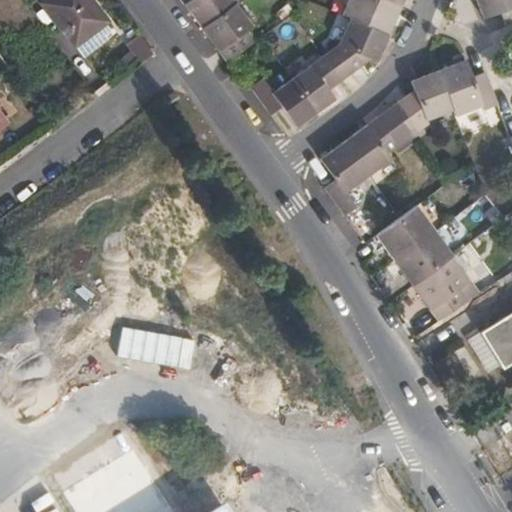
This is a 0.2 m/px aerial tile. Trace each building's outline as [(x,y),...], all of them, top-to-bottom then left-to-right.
[(90,0),(44,0),(40,3),(74,46),(107,21),(90,0)] [(196,0),(197,0),(186,8),(202,30),(236,5),(232,0),(196,0)] [(402,8),(383,0),(350,0),(343,17),(351,20),(389,36),(402,8)] [(511,0),(476,0),(485,20),(502,14),(507,27),(511,24),(511,0)] [(236,5),(202,30),(228,64),(231,62),(256,44),(248,34),(253,28),(236,5)] [(389,36),(351,20),(340,44),(322,57),(341,82),(371,60),(378,63),(389,36)] [(341,82),(322,57),(291,80),(317,115),(335,101),(329,91),(341,82)] [(466,62),(438,72),(453,110),(455,116),(482,106),(484,111),(498,107),(485,73),(473,78),(466,62)] [(414,93),(400,104),(420,132),(427,127),(425,120),(453,110),(438,72),(411,83),(414,93)] [(250,89),(271,117),(283,110),(297,129),(317,115),(291,80),(271,94),(261,80),(250,89)] [(378,119),(399,148),(410,140),(420,132),(400,104),(378,119)] [(0,129),(8,123),(0,113),(0,129)] [(345,143),(370,178),(393,161),(389,155),(399,148),(378,119),(345,143)] [(324,189),(347,220),(358,212),(346,195),(370,178),(345,143),(321,160),(336,181),(324,189)] [(401,220),(378,237),(395,262),(436,232),(418,208),(401,220)] [(395,262),(413,287),(452,259),(454,257),(436,232),(395,262)] [(413,287),(437,320),(477,294),(452,259),(413,287)] [(511,310),(479,331),(501,368),(511,361),(511,310)]
